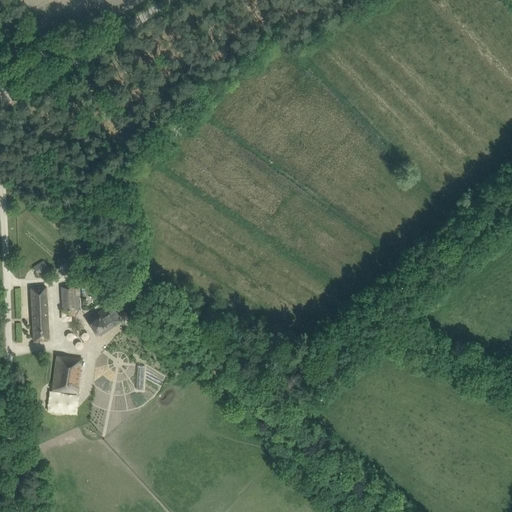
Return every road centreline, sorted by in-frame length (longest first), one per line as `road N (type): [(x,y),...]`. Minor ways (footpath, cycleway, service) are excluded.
road 1 (track): [(377,511),(1,178)]
road 2 (unclassified): [(0,131),(9,380)]
road 3 (unclassified): [(0,104),(171,0)]
road 4 (track): [(17,511),(9,380)]
